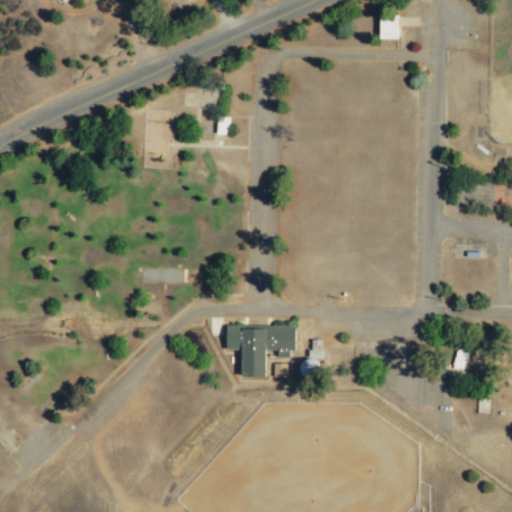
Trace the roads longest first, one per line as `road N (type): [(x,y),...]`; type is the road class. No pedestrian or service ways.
road 1 (residential): [(25,470),(194,313),(511,315)]
road 2 (residential): [(259,311),(268,65),(287,53),(435,54)]
road 3 (tertiary): [(0,146),(310,0)]
road 4 (residential): [(436,0),(428,316)]
